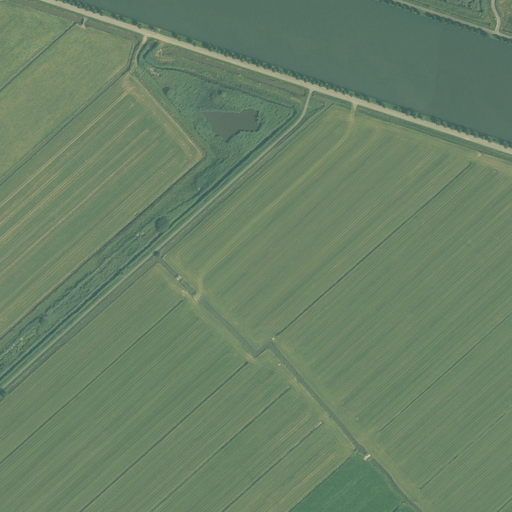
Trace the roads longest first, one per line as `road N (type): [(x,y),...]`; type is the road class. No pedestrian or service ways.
road 1 (unclassified): [(511,151),(45,0)]
road 2 (track): [(0,349),(215,157),(137,67),(147,33)]
